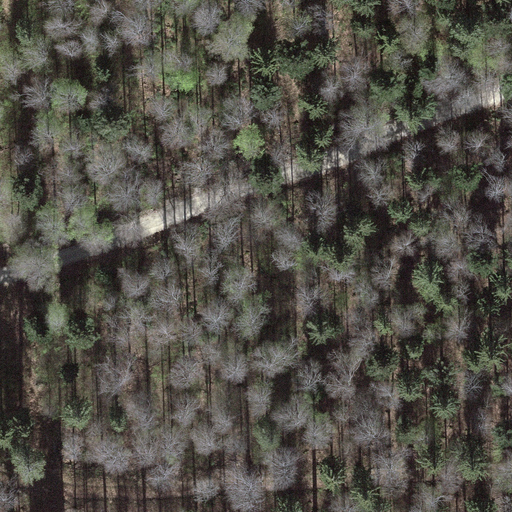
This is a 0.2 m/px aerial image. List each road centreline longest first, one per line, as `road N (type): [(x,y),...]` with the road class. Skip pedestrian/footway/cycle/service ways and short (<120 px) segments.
road 1 (track): [(511,83),(115,242),(0,278)]
road 2 (track): [(0,473),(140,488),(511,467)]
